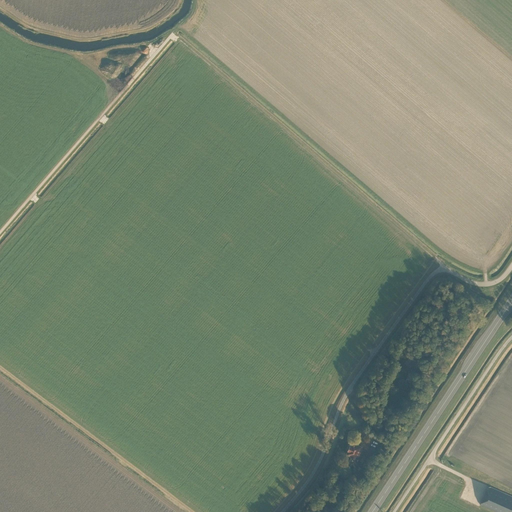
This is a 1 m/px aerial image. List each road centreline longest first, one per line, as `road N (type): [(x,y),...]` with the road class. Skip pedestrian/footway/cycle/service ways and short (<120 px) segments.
road 1 (unclassified): [(278,511),(315,465),(349,387),(429,277),(444,269),(494,282),(511,264)]
road 2 (trunk): [(371,511),(508,304)]
road 3 (track): [(0,26),(43,47),(96,53),(155,39),(184,19),(194,0)]
road 4 (unclassified): [(393,511),(511,337)]
